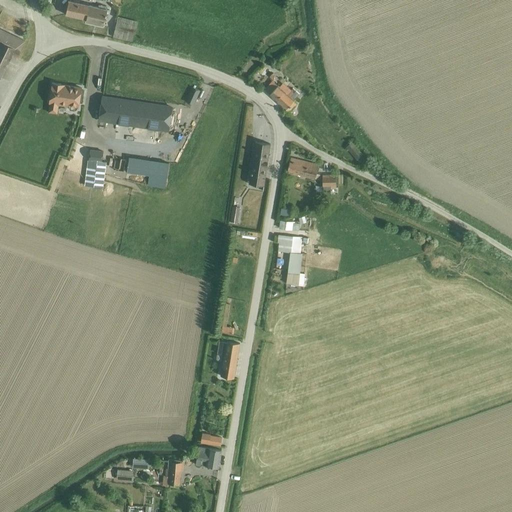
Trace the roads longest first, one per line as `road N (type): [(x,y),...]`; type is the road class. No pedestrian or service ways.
road 1 (unclassified): [(280,130),(220,511)]
road 2 (unclassified): [(511,255),(280,130)]
road 3 (unclassified): [(280,130),(249,89),(199,68),(104,43),(54,48)]
